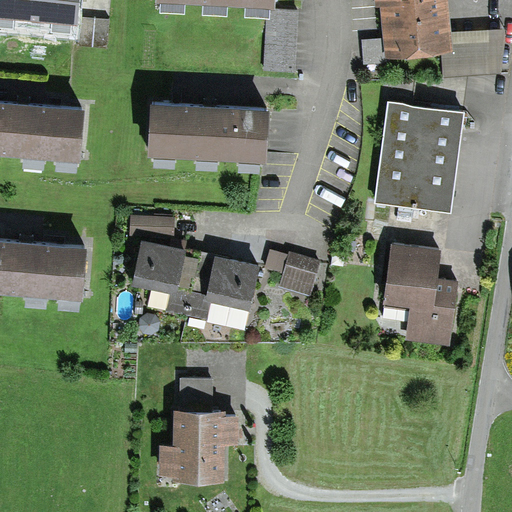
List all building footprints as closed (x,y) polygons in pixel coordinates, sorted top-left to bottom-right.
[(0,0),(0,16),(80,24),(80,18),(81,0),(0,0)] [(158,0),(158,3),(274,11),(274,0),(158,0)] [(380,0),(385,51),(451,45),(446,0),(380,0)] [(109,20),(80,18),(80,24),(78,44),(107,46),(109,20)] [(419,82),(398,79),(395,96),(416,99),(419,82)] [(389,100),(377,204),(450,213),(464,110),(389,100)] [(153,102),(150,155),(264,163),(268,109),(153,102)] [(0,103),(0,156),(78,162),(82,110),(0,103)] [(134,212),(134,233),(179,234),(180,213),(134,212)] [(189,250),(143,238),(131,285),(178,296),(189,250)] [(0,239),(0,292),(80,299),(85,247),(0,239)] [(442,252),(391,246),(384,307),(410,310),(406,341),(450,346),(458,281),(439,279),(442,252)] [(321,261),(290,252),(289,255),(270,250),(264,269),(282,274),(278,285),(311,295),(321,261)] [(215,257),(205,300),(250,311),(261,268),(215,257)] [(181,378),(180,412),(213,412),(213,379),(181,378)] [(180,412),(174,412),(173,447),(161,447),(161,477),(174,478),(176,482),(226,482),(226,445),(241,445),(241,417),(226,417),(226,412),(213,412),(180,412)]
